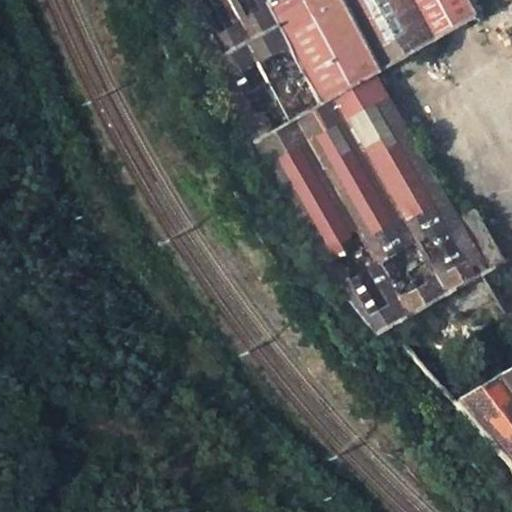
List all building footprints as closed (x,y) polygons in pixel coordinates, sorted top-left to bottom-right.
[(187,0),(218,52),(273,19),(262,0),(187,0)] [(409,0),(262,0),(273,19),(318,99),(371,71),(431,35),(409,0)] [(468,0),(409,0),(431,35),(475,11),(468,0)] [(318,99),(273,19),(218,52),(212,56),(237,109),(254,133),(318,99)] [(413,141),(371,71),(318,99),(254,133),(296,206),(413,141)] [(345,278),(458,217),(413,141),(296,206),(345,278)] [(479,205),(462,216),(491,266),(507,256),(479,205)] [(488,268),(458,217),(345,278),(384,325),(488,268)] [(511,365),(450,400),(511,468),(511,365)]
